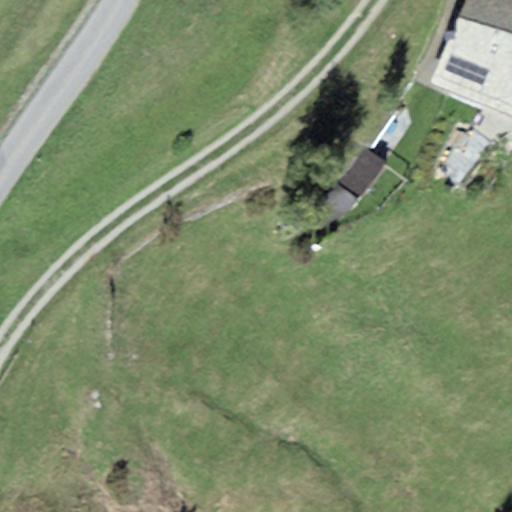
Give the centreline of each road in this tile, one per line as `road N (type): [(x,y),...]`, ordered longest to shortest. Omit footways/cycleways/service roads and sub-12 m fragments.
road 1 (track): [(0,353),(72,260),(306,87),(379,0)]
road 2 (unclassified): [(0,177),(121,0)]
